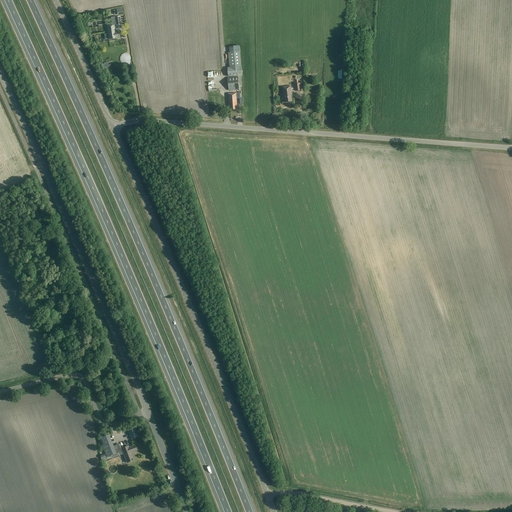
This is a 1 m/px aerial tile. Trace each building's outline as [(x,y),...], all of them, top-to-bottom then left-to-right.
[(115,32),(114,26),(107,27),(107,34),(105,35),(105,40),(115,39),(115,38),(119,37),(119,32),(115,32)] [(228,77),(242,76),(242,70),(240,52),(239,46),(229,47),(230,53),(228,53),(229,68),(227,68),(228,77)] [(227,78),(229,91),(239,90),(238,76),(227,78)] [(303,83),(298,83),(298,80),(295,80),(294,80),(294,84),(295,91),(301,91),(301,88),(303,88),(303,83)] [(291,93),(291,86),(283,87),(284,95),(285,102),(292,101),(291,95),(291,93)] [(228,94),(230,110),(238,109),(237,98),(240,98),(239,93),(228,94)] [(99,438),(107,457),(122,451),(126,463),(132,460),(129,452),(136,450),(134,445),(127,448),(127,446),(120,449),(118,444),(113,446),(109,435),(99,438)]
